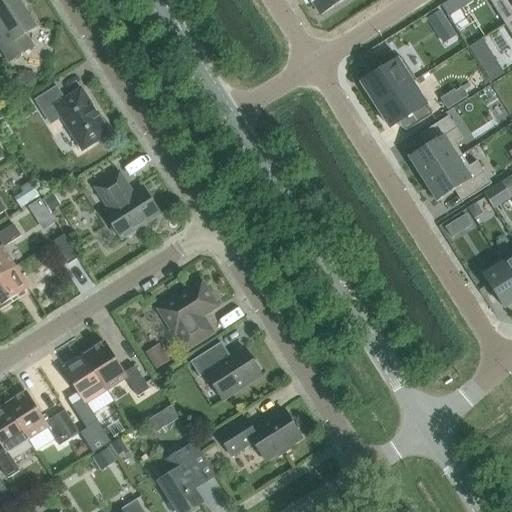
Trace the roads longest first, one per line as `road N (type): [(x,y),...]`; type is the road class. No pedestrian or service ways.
road 1 (unclassified): [(426,430),(229,117)]
road 2 (residential): [(503,365),(313,64)]
road 3 (residential): [(366,468),(213,228)]
road 4 (residential): [(213,228),(69,0)]
road 5 (residential): [(0,362),(213,228)]
road 6 (unclassified): [(229,117),(154,0)]
road 7 (residential): [(313,64),(415,0)]
